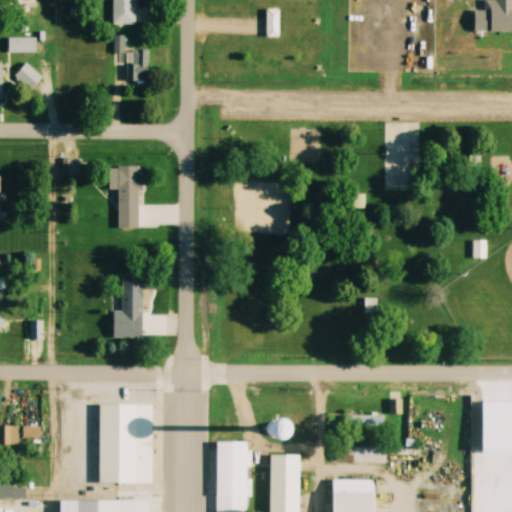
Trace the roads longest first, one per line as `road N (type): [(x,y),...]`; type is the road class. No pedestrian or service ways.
road 1 (residential): [(511,375),(0,372)]
road 2 (residential): [(187,511),(189,0)]
road 3 (residential): [(191,132),(0,130)]
